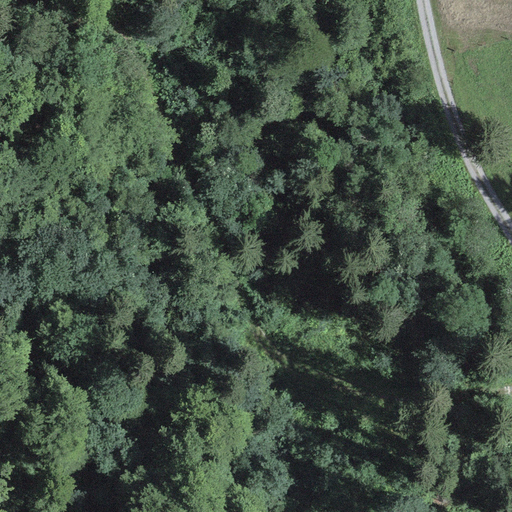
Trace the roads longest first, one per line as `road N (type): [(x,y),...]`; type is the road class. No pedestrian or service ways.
road 1 (track): [(511,401),(300,375),(276,356),(250,317),(227,242),(196,196),(106,0)]
road 2 (track): [(427,0),(471,165),(511,219)]
